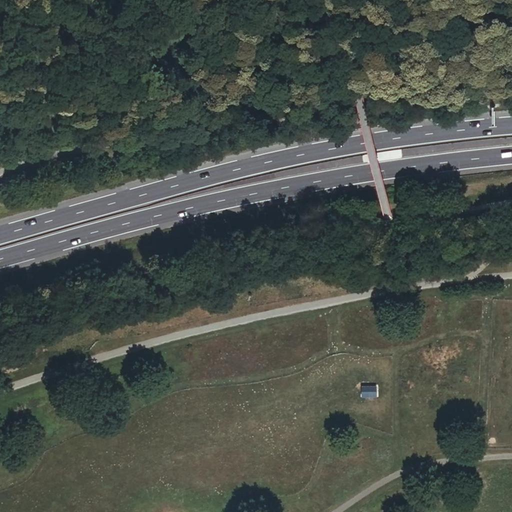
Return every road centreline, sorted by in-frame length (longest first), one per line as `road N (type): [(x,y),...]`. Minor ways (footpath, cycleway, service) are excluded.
road 1 (trunk): [(511,127),(310,154),(0,236)]
road 2 (trunk): [(0,262),(154,216),(325,181),(511,157)]
road 3 (track): [(0,47),(166,33),(236,0)]
